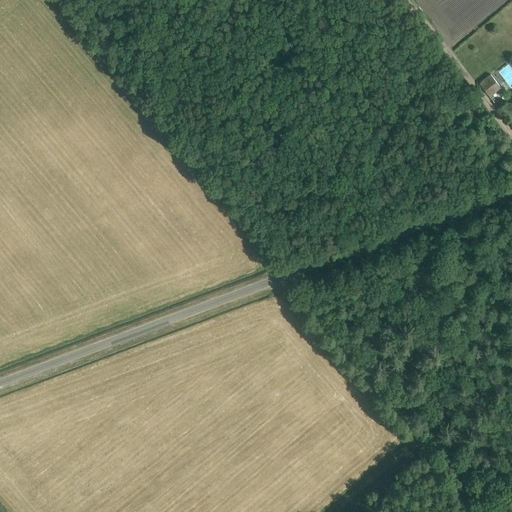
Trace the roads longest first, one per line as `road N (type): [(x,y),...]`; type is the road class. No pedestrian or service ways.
road 1 (unclassified): [(0,384),(511,186)]
road 2 (track): [(401,0),(511,133)]
